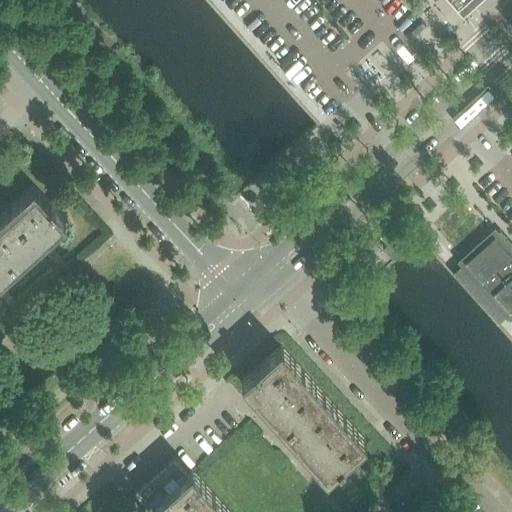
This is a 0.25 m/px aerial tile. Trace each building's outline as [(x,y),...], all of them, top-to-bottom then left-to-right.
[(0,242),(17,261),(64,219),(54,207),(55,206),(50,201),(49,202),(33,184),(0,213),(0,242)] [(401,219),(384,235),(389,241),(387,242),(398,254),(419,235),(413,229),(408,223),(406,225),(401,220),(401,219)] [(511,308),(511,256),(510,254),(511,253),(494,233),(464,260),(482,280),(483,279),(493,290),(492,291),(509,311),(511,308)] [(0,276),(17,261),(0,242),(0,276)] [(284,427),(323,392),(280,345),(258,364),(257,363),(252,368),(253,369),(241,380),(284,427)] [(343,460),(361,444),(366,440),(323,392),(284,427),(326,475),(338,464),(339,466),(345,461),(343,460)] [(187,471),(174,456),(164,465),(177,480),(187,471)] [(177,480),(164,465),(154,473),(168,489),(177,480)] [(230,511),(213,492),(191,468),(187,471),(177,480),(168,489),(158,498),(152,503),(159,511),(230,511)] [(168,489),(154,473),(145,482),(158,498),(168,489)] [(158,498),(145,482),(134,491),(148,507),(152,503),(158,498)]
